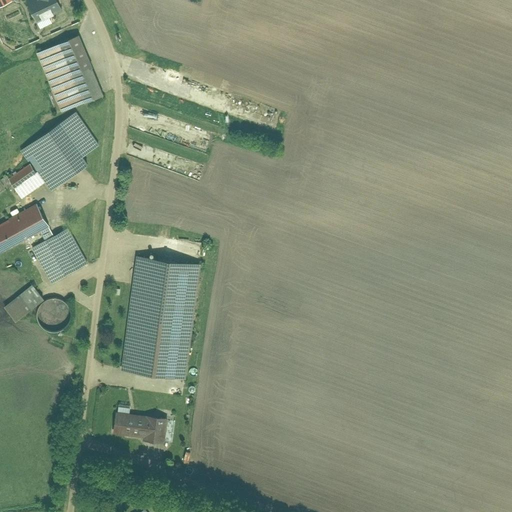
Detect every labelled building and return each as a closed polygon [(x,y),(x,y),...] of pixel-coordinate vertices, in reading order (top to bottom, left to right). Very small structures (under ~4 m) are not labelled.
[(21,0),(32,21),(60,7),(56,0),(21,0)] [(76,33),(42,49),(67,106),(102,90),(76,33)] [(98,144),(73,109),(17,149),(25,160),(6,174),(14,186),(34,171),(49,192),(86,165),(80,156),(98,144)] [(39,204),(0,224),(0,249),(37,230),(42,240),(32,245),(50,280),(84,262),(65,226),(53,232),(39,204)] [(138,257),(123,370),(186,378),(201,265),(138,257)] [(31,283),(8,304),(19,317),(43,297),(31,283)] [(70,317),(71,313),(71,310),(70,306),(69,302),(66,299),(63,297),(60,295),(56,294),(52,294),(49,295),(45,297),(42,299),(40,302),(38,306),(38,310),(38,313),(39,317),(41,320),(44,323),(47,325),(50,327),(54,327),(58,327),(62,325),(65,323),(68,320),(70,317)] [(120,407),(116,432),(166,440),(170,415),(120,407)]
